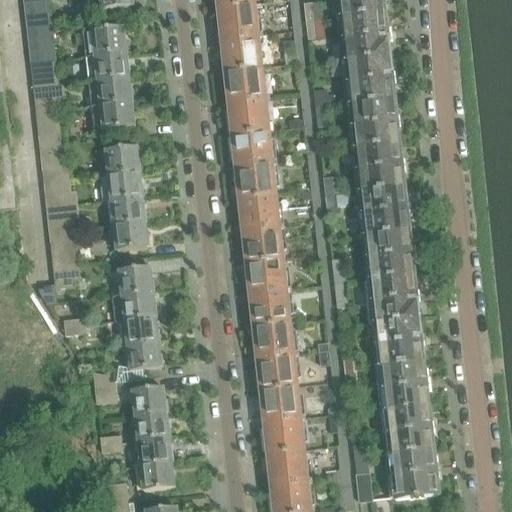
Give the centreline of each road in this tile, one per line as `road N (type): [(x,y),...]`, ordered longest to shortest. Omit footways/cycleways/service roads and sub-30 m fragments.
road 1 (residential): [(234,511),(175,0)]
road 2 (residential): [(488,511),(438,0)]
